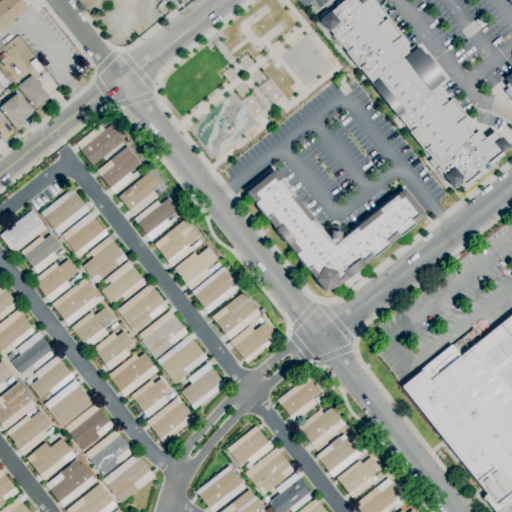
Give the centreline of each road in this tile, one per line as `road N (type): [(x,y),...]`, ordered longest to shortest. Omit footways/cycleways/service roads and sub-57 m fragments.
road 1 (tertiary): [(56,0),(456,511)]
road 2 (tertiary): [(320,338),(511,185)]
road 3 (residential): [(320,338),(296,343),(200,431),(159,511)]
road 4 (residential): [(174,511),(212,442),(320,338)]
road 5 (residential): [(120,82),(0,173)]
road 6 (tertiary): [(227,0),(120,82)]
